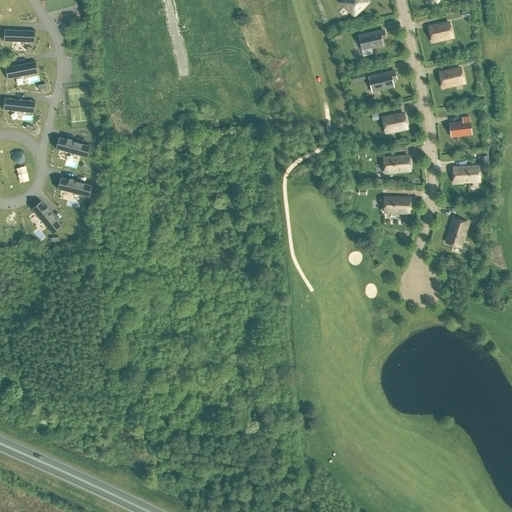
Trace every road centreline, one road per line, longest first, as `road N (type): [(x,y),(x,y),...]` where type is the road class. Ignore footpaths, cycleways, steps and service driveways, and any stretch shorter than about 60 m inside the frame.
road 1 (residential): [(421,296),(414,264),(431,195),(431,152),(400,0)]
road 2 (trunk): [(147,511),(0,443)]
